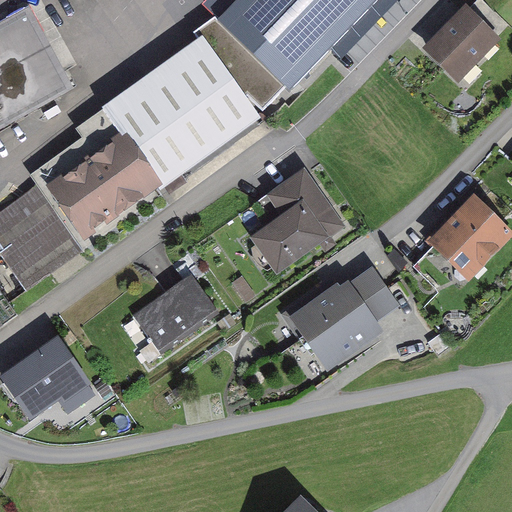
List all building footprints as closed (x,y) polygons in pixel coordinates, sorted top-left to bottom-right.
[(206,0),(201,6),(290,91),(378,0),(206,0)] [(467,8),(429,48),(459,77),(498,38),(467,8)] [(0,126),(70,89),(27,11),(0,25),(0,126)] [(255,115),(205,44),(102,117),(120,142),(53,189),(85,234),(255,115)] [(340,224),(304,172),(273,194),(287,214),(255,236),(278,268),(340,224)] [(82,251),(36,189),(0,215),(0,254),(27,291),(82,251)] [(511,230),(474,194),(427,241),(469,282),(511,237),(511,230)] [(343,286),(295,318),(326,363),(376,329),(369,318),(391,303),(372,274),(347,291),(343,286)] [(213,312),(189,279),(137,316),(161,350),(213,312)] [(56,347),(10,378),(31,409),(57,392),(68,408),(88,394),(56,347)] [(317,511),(301,496),(285,511),(317,511)]
